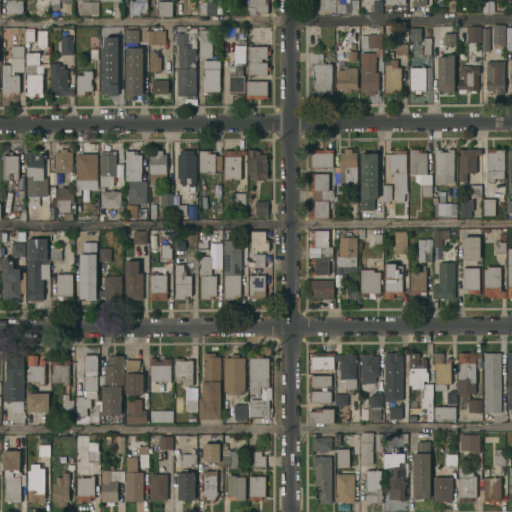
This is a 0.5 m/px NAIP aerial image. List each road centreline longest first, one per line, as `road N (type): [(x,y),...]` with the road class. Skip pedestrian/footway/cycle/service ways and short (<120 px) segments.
road 1 (residential): [(0,126),(511,121)]
road 2 (residential): [(0,330),(511,327)]
road 3 (residential): [(291,0),(291,511)]
